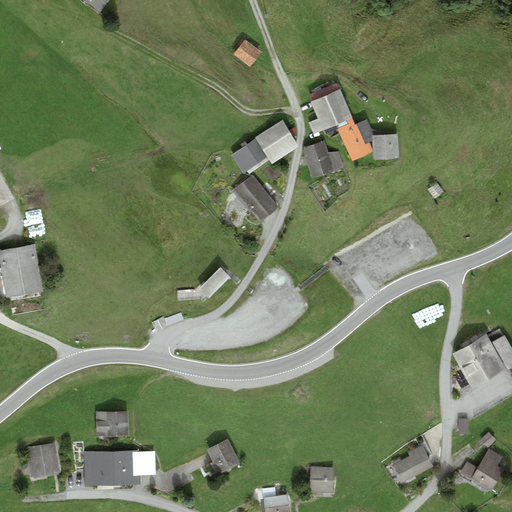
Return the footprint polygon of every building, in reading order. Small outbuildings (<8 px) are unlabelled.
[(85,0),(99,12),(109,0),(85,0)] [(244,39),(233,54),(250,67),(261,52),(244,39)] [(311,101),(310,102),(317,119),(308,122),(313,134),(322,130),(324,135),(338,129),(352,161),(372,151),(369,143),(372,141),(372,135),(365,120),(355,124),(340,89),(339,89),(336,83),(308,94),(311,101)] [(282,120),(255,137),(272,164),(299,147),(282,120)] [(398,134),(372,135),(372,141),(373,160),(399,158),(398,134)] [(255,139),(231,154),(243,173),(267,157),(255,139)] [(324,140),(303,147),(303,152),(312,178),(344,168),(338,152),(328,152),(324,140)] [(252,175),(233,191),(260,224),(279,207),(252,175)] [(443,192),(436,182),(427,189),(434,199),(443,192)] [(34,244),(0,250),(0,261),(6,298),(43,292),(34,244)] [(230,277),(220,267),(198,288),(209,299),(230,277)] [(163,316),(151,322),(156,332),(166,327),(183,320),(181,312),(164,319),(163,316)] [(486,334),(452,354),(472,388),(506,368),(503,363),(492,344),(486,334)] [(493,344),(492,344),(503,363),(504,362),(508,370),(511,367),(511,348),(504,335),(492,342),(493,344)] [(96,412),(97,436),(129,435),(128,411),(96,412)] [(488,432),(480,440),(488,448),(496,439),(488,432)] [(240,463),(228,438),(206,449),(212,462),(210,463),(216,475),(240,463)] [(55,442),(25,447),(30,478),(60,473),(55,442)] [(392,465),(401,483),(433,466),(422,445),(407,453),(409,456),(392,465)] [(467,461),(460,473),(491,491),(504,470),(497,466),(502,458),(488,449),(477,468),(467,461)] [(139,450),(84,452),(85,485),(139,483),(139,474),(155,474),(154,451),(139,452),(139,450)] [(311,467),(309,493),(333,494),(334,468),(311,467)] [(262,497),(263,511),(289,511),(287,494),(262,497)]
